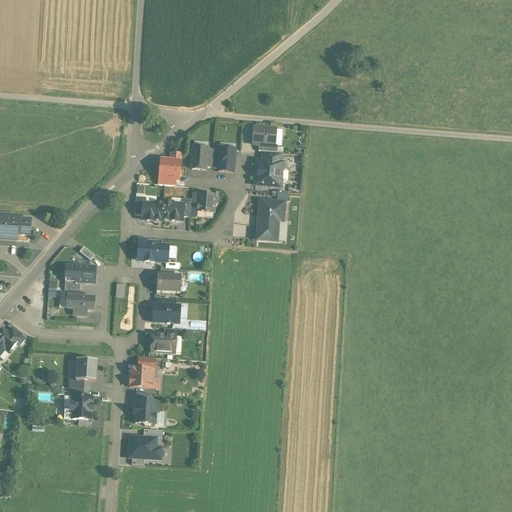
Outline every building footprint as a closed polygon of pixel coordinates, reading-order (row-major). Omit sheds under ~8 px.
[(275,131),(254,130),(252,146),(259,147),(274,148),(275,131)] [(207,150),(193,149),(193,153),(191,155),(190,159),(192,161),(191,171),(205,172),(207,151),(207,150)] [(235,152),(219,150),(219,152),(217,170),(217,173),(233,175),(235,152)] [(276,155),(264,154),(263,164),(281,165),(282,155),(276,155)] [(171,162),(162,162),(159,165),(158,169),(160,171),(159,181),(175,182),(178,183),(180,163),(180,156),(171,156),(171,162)] [(263,164),(257,164),(255,187),(279,189),(281,165),(263,164)] [(215,198),(198,196),(198,202),(197,213),(213,215),(214,205),(216,205),(217,200),(214,199),(215,198)] [(144,200),(136,199),(134,217),(142,217),(143,205),(144,206),(144,200)] [(191,202),(183,201),(182,207),(183,207),(182,219),(190,219),(191,202)] [(171,203),(163,203),(163,205),(162,221),(171,222),(171,223),(177,224),(177,222),(182,223),(182,219),(183,207),(182,207),(173,206),(171,203)] [(283,205),(259,203),(256,242),(276,243),(277,224),(282,224),(283,205)] [(144,206),(143,205),(142,217),(142,221),(146,222),(146,223),(153,224),(153,222),(162,223),(162,221),(163,205),(156,204),(153,206),(144,206)] [(14,222),(0,220),(0,240),(16,242),(17,236),(28,237),(30,222),(14,221),(14,222)] [(147,240),(139,239),(137,259),(144,260),(145,260),(146,247),(147,240)] [(168,248),(146,247),(145,260),(144,260),(143,263),(144,264),(153,264),(154,264),(167,264),(168,248)] [(94,257),(83,249),(79,254),(90,263),(94,257)] [(95,270),(65,268),(65,284),(80,285),(94,286),(95,270)] [(160,277),(157,276),(156,294),(180,296),(181,278),(174,277),(160,277)] [(80,285),(65,284),(64,293),(80,294),(80,285)] [(115,298),(123,298),(124,285),(116,285),(115,298)] [(79,300),(68,299),(67,311),(74,311),(73,317),(85,318),(86,312),(93,312),(93,301),(79,300)] [(175,302),(158,301),(158,308),(174,309),(175,302)] [(158,308),(154,307),(153,324),(165,325),(166,326),(169,326),(171,325),(173,325),(173,320),(178,321),(179,309),(174,309),(158,308)] [(12,329),(7,335),(5,333),(0,333),(0,353),(4,348),(10,353),(18,345),(20,347),(25,341),(12,329)] [(164,337),(152,336),(151,354),(174,356),(175,338),(164,337)] [(14,353),(10,361),(18,365),(22,357),(14,353)] [(155,360),(139,359),(138,371),(152,372),(152,373),(154,373),(155,360)] [(97,365),(76,364),(75,383),(88,384),(96,384),(97,365)] [(138,371),(134,371),(130,375),(129,389),(151,390),(152,373),(152,372),(138,371)] [(88,384),(75,383),(70,382),(69,391),(88,392),(88,384)] [(88,392),(69,391),(69,398),(72,399),(72,398),(87,399),(88,392)] [(149,396),(133,395),(132,408),(145,409),(145,404),(148,404),(149,396)] [(87,399),(72,398),(72,399),(71,406),(70,406),(70,412),(70,413),(72,413),(72,421),(90,423),(91,413),(92,414),(93,408),(91,407),(92,400),(87,399)] [(145,409),(132,408),(132,409),(135,409),(134,425),(142,426),(144,428),(148,428),(150,426),(154,427),(155,414),(158,414),(158,405),(148,404),(145,404),(145,409)] [(70,412),(64,412),(64,421),(72,421),(72,413),(70,413),(70,412)] [(144,433),(143,441),(157,441),(161,442),(162,435),(144,433)] [(143,441),(129,440),(128,462),(132,462),(144,463),(161,464),(162,451),(157,450),(157,441),(143,441)]
